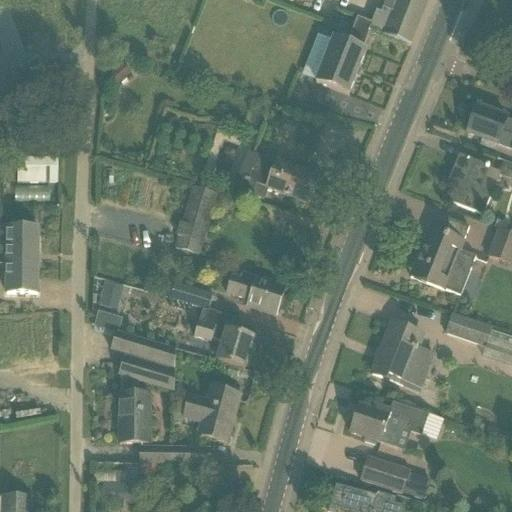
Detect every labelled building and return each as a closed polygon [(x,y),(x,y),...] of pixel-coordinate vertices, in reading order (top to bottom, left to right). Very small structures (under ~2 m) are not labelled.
[(358,20),(350,38),(343,35),(340,43),(334,41),(316,85),(349,98),(366,54),(362,52),(370,34),(410,49),(429,0),(387,0),(382,15),(377,13),(372,25),(358,20)] [(123,65),(107,79),(115,89),(120,85),(121,87),(128,81),(127,79),(132,75),(123,65)] [(9,140),(25,140),(25,108),(8,109),(9,130),(9,140)] [(477,109),(467,136),(482,142),(480,148),(496,154),(498,148),(511,153),(511,123),(508,122),(508,121),(477,109)] [(488,168),(459,157),(449,182),(457,185),(450,205),(484,218),(491,198),(479,193),(488,168)] [(310,207),(319,180),(266,160),(256,186),(238,179),(233,192),(263,203),(267,191),(310,207)] [(19,184),(58,185),(59,164),(20,162),(19,184)] [(199,258),(217,196),(195,189),(177,252),(199,258)] [(48,201),(47,191),(14,193),(15,203),(48,201)] [(464,242),(469,230),(449,222),(443,237),(430,232),(420,256),(429,260),(420,283),(445,294),(456,267),(470,273),(476,259),(462,253),(466,243),(464,242)] [(491,248),(496,231),(477,224),(471,242),(491,248)] [(7,296),(37,296),(37,229),(7,229),(7,296)] [(488,259),(511,268),(511,236),(498,232),(488,259)] [(277,318),(285,292),(272,287),(272,285),(242,275),(240,281),(232,278),(226,295),(249,303),(248,308),(277,318)] [(175,286),(171,301),(199,309),(209,312),(214,297),(175,286)] [(118,298),(103,294),(99,308),(114,312),(118,298)] [(234,320),(209,312),(209,313),(204,312),(194,340),(211,345),(213,341),(223,344),(217,363),(245,372),(247,368),(249,369),(253,356),(250,355),(254,341),(230,334),(234,320)] [(118,337),(118,336),(122,322),(98,315),(94,328),(94,329),(116,336),(118,337)] [(511,340),(491,334),(492,331),(453,318),(446,337),(486,350),(483,359),(511,368),(511,340)] [(372,377),(406,390),(427,340),(392,326),(372,377)] [(174,394),(177,354),(118,336),(118,337),(116,336),(111,353),(125,357),(119,378),(122,379),(122,397),(140,397),(141,385),(174,394)] [(228,446),(240,399),(213,391),(210,403),(190,397),(183,422),(203,428),(200,439),(228,446)] [(153,397),(140,398),(122,397),(120,397),(120,446),(153,446),(153,397)] [(394,407),(390,416),(379,412),(377,415),(359,409),(351,436),(366,441),(364,445),(376,448),(377,445),(387,448),(387,447),(397,451),(404,432),(422,438),(428,418),(394,407)] [(156,467),(168,468),(169,449),(142,449),(142,467),(156,467)] [(169,449),(168,468),(210,469),(210,450),(169,449)] [(404,496),(411,474),(369,461),(362,483),(404,496)] [(102,495),(137,496),(138,473),(103,472),(102,495)] [(389,505),(390,500),(377,496),(376,500),(336,489),(330,511),(404,511),(405,509),(389,505)] [(2,498),(1,511),(30,511),(31,499),(2,498)]
